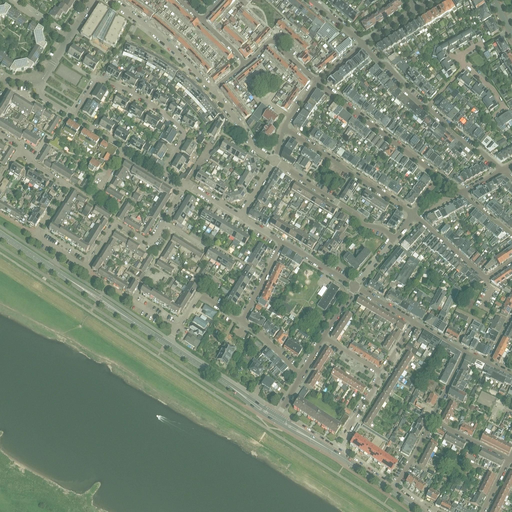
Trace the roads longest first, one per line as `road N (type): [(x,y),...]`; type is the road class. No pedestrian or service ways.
road 1 (residential): [(316,82),(439,177)]
road 2 (residential): [(412,214),(284,127)]
road 3 (residential): [(162,170),(182,131),(128,89),(97,79)]
road 4 (residential): [(394,238),(361,224),(273,160)]
road 5 (residential): [(211,90),(155,33),(108,0)]
road 6 (tertiary): [(166,343),(52,268)]
road 7 (tertiary): [(391,490),(276,418)]
road 8 (tertiary): [(276,418),(166,343)]
road 9 (residential): [(87,268),(115,222),(150,244),(164,221)]
